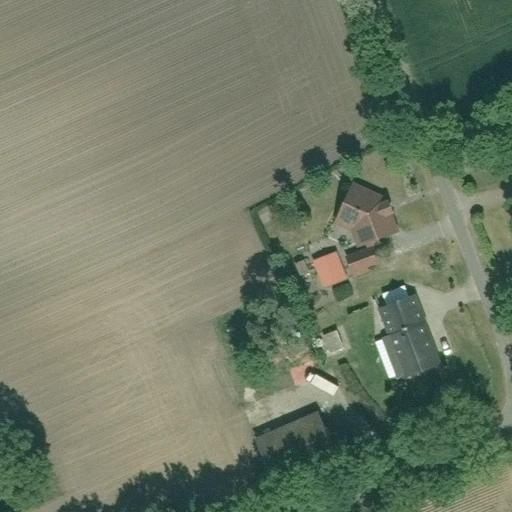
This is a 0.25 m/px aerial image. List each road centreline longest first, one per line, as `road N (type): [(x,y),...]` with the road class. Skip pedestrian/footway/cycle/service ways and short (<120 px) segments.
road 1 (residential): [(511,362),(376,0)]
road 2 (unclassified): [(511,427),(312,511)]
